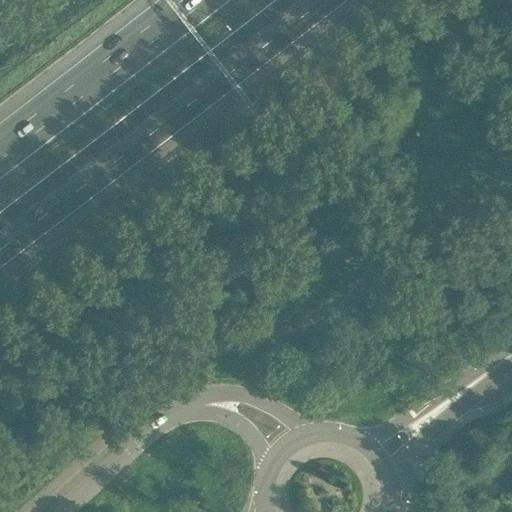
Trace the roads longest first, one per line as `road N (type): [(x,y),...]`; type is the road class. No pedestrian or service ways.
road 1 (motorway): [(0,241),(320,0)]
road 2 (motorway): [(202,0),(0,153)]
road 3 (secondary): [(511,348),(360,441)]
road 4 (secondary): [(387,478),(511,365)]
road 5 (unclassified): [(310,434),(260,400),(226,392),(166,418)]
road 6 (unclassified): [(61,511),(166,418)]
road 7 (unclassified): [(166,418),(220,414),(270,465)]
